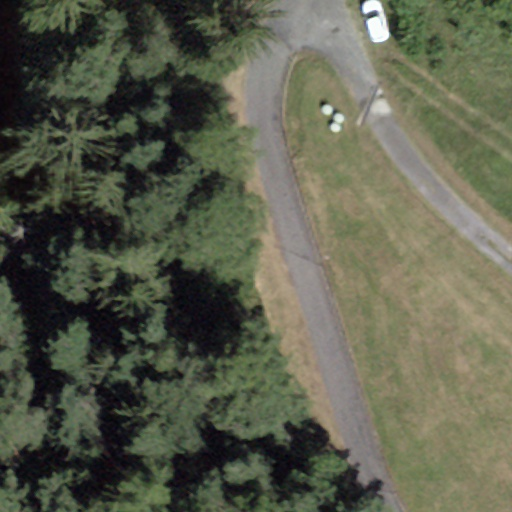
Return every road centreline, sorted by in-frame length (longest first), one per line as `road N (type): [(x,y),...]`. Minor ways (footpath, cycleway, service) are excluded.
road 1 (unclassified): [(280,0),(258,92),(264,173),(358,454),(392,511)]
road 2 (track): [(330,0),(372,118),(444,213),(511,268)]
